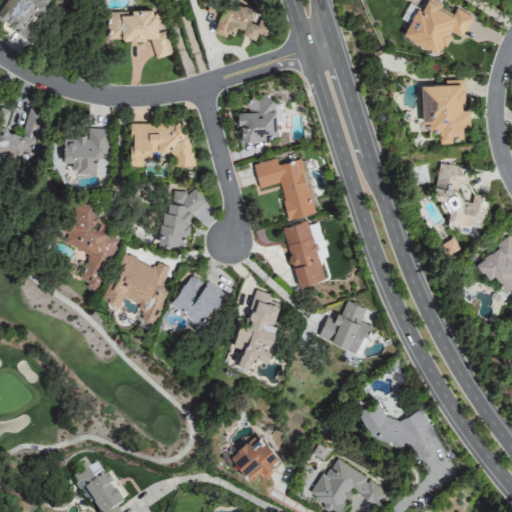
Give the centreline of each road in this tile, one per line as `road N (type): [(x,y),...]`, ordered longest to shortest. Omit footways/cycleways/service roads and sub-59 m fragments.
road 1 (secondary): [(294,0),(399,308),(473,445),(511,495)]
road 2 (secondary): [(511,450),(447,351),(408,268),(322,0)]
road 3 (residential): [(0,51),(71,89),(115,97),(160,96),(337,46)]
road 4 (residential): [(199,86),(234,213),(229,243)]
road 5 (residential): [(511,179),(497,105),(511,46)]
